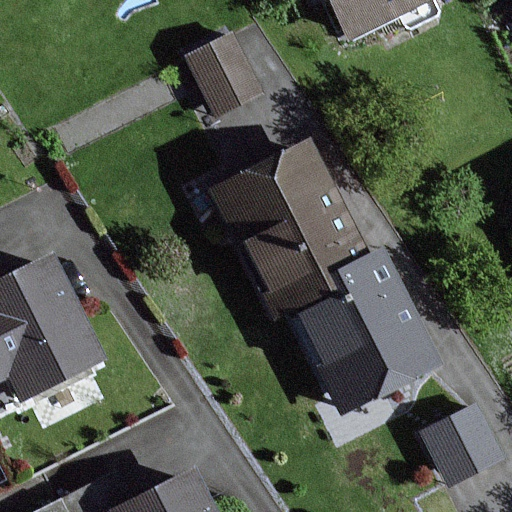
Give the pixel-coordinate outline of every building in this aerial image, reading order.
[(335,0),(351,32),(418,0),(335,0)] [(261,91),(233,34),(188,56),(216,113),(261,91)] [(365,254),(313,141),(216,186),(276,315),(296,306),(334,289),(326,272),(365,254)] [(382,246),(365,254),(326,272),(334,289),(296,306),(343,407),(437,363),(382,246)] [(0,283),(0,377),(13,371),(25,396),(104,357),(54,257),(0,283)] [(502,457),(476,407),(425,432),(450,483),(502,457)] [(112,511),(215,511),(194,470),(112,510),(112,511)]
